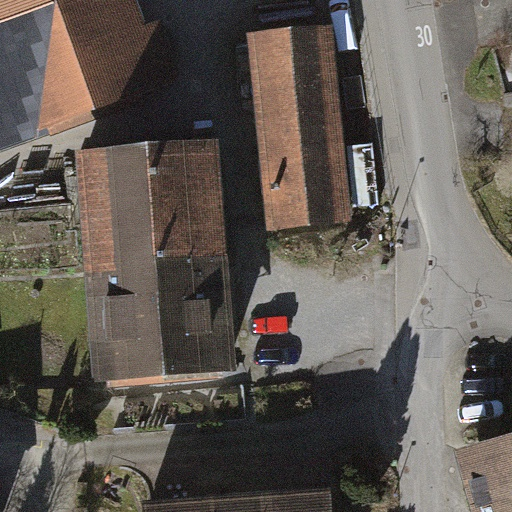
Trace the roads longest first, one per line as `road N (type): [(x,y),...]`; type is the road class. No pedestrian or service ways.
road 1 (unclassified): [(449,273),(402,0)]
road 2 (residential): [(449,273),(421,399),(425,511)]
